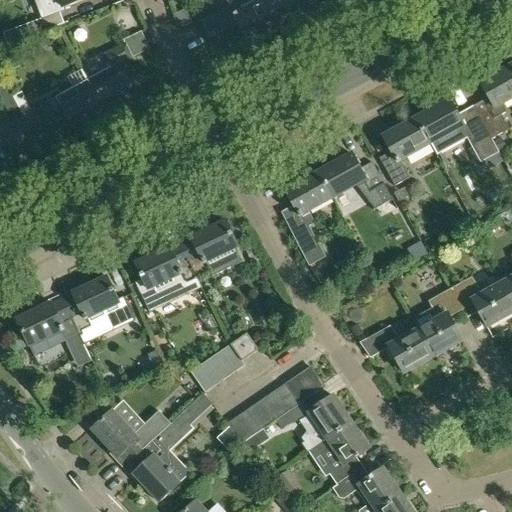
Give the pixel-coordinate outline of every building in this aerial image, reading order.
[(37,21),(27,25),(28,27),(32,37),(65,24),(61,13),(64,11),(63,8),(84,0),(34,0),(42,19),(37,21)] [(248,46),(280,31),(265,0),(260,0),(249,6),(245,0),(229,0),(226,2),(228,7),(200,21),(208,39),(237,24),(248,46)] [(312,15),(311,12),(304,0),(265,0),(280,31),(312,15)] [(185,9),(175,13),(181,27),(191,23),(185,9)] [(105,56),(111,68),(88,81),(108,119),(141,102),(121,64),(133,58),(126,45),(105,56)] [(489,98),(473,106),(488,133),(491,139),(509,129),(502,116),(506,113),(500,103),(511,96),(511,65),(480,83),(489,98)] [(77,136),(108,119),(88,81),(82,70),(68,78),(73,88),(56,97),(48,103),(36,108),(45,131),(57,124),(57,123),(67,117),(77,136)] [(0,98),(8,114),(19,108),(0,72),(0,98)] [(449,100),(416,119),(429,143),(436,155),(466,138),(470,144),(480,163),(481,164),(499,153),(498,151),(493,142),(491,139),(488,133),(473,106),(457,115),(449,100)] [(429,143),(416,119),(383,138),(391,152),(378,159),(394,186),(409,178),(399,160),(429,143)] [(7,139),(0,142),(0,177),(12,171),(6,161),(28,149),(14,124),(3,130),(7,139)] [(501,137),(493,142),(498,151),(506,147),(501,137)] [(352,155),(319,173),(332,197),(355,185),(375,211),(393,200),(387,190),(372,163),(360,169),(352,155)] [(293,207),(281,213),(295,241),(310,267),(325,258),(308,227),(314,224),(309,210),(332,197),(319,173),(285,192),(293,207)] [(395,194),(400,204),(414,197),(408,187),(395,194)] [(191,239),(181,243),(198,278),(211,273),(212,276),(243,262),(236,247),(238,246),(226,221),(190,238),(191,239)] [(421,241),(407,250),(415,263),(429,254),(421,241)] [(142,279),(135,282),(146,306),(164,298),(167,305),(185,297),(181,287),(188,283),(193,293),(203,288),(198,278),(181,243),(171,248),(170,247),(135,263),(142,279)] [(511,279),(502,285),(511,303),(511,254),(511,255),(511,257),(511,279)] [(257,255),(250,259),(256,271),(263,268),(257,255)] [(73,294),(63,299),(79,335),(92,329),(87,318),(104,310),(114,332),(135,322),(124,297),(118,300),(107,277),(73,293),(73,294)] [(487,327),(511,313),(511,303),(502,285),(484,295),(471,278),(450,289),(462,311),(474,304),(487,327)] [(336,305),(346,298),(339,287),(328,294),(336,305)] [(412,320),(418,331),(433,358),(463,341),(449,318),(462,311),(450,289),(429,301),(432,310),(412,320)] [(35,356),(79,335),(63,299),(53,304),(52,303),(17,319),(35,356)] [(358,325),(351,330),(357,338),(363,333),(358,325)] [(404,374),(433,358),(418,331),(401,341),(390,326),(359,343),(370,359),(389,348),(404,374)] [(230,345),(242,362),(259,350),(247,333),(230,345)] [(245,366),(242,362),(230,345),(220,352),(235,373),(245,366)] [(235,373),(220,352),(211,358),(225,379),(235,373)] [(215,386),(225,379),(211,358),(201,365),(215,386)] [(205,393),(215,386),(201,365),(191,372),(205,393)] [(299,405),(302,402),(325,387),(311,366),(285,385),(299,405)] [(277,390),(291,410),(299,405),(285,385),(277,390)] [(281,417),(291,410),(277,390),(267,397),(281,417)] [(152,442),(123,469),(132,478),(133,476),(139,483),(159,503),(180,483),(190,474),(169,451),(183,438),(193,429),(191,426),(211,407),(213,405),(203,394),(170,425),(152,442)] [(271,424),(279,418),(281,417),(267,397),(257,404),(271,424)] [(310,414),(299,421),(307,433),(310,437),(304,442),(303,443),(309,452),(317,447),(324,442),(326,440),(351,424),(333,398),(310,414)] [(247,410),(261,431),(271,424),(257,404),(247,410)] [(251,438),(261,431),(247,410),(238,417),(251,438)] [(123,469),(152,442),(170,425),(158,412),(134,435),(112,412),(91,431),(117,458),(115,460),(123,469)] [(251,438),(238,417),(226,425),(229,429),(240,445),(251,438)] [(324,442),(317,447),(334,472),(329,475),(332,479),(337,486),(363,468),(357,459),(369,451),(351,424),(326,440),(324,442)] [(229,429),(217,439),(231,453),(240,445),(229,429)] [(377,511),(400,496),(382,469),(370,478),(363,468),(337,486),(332,489),(339,499),(344,500),(356,491),(367,506),(358,511),(377,511)] [(276,479),(282,488),(295,478),(289,470),(276,479)] [(411,511),(400,496),(377,511),(411,511)] [(205,511),(196,501),(184,511),(205,511)]
